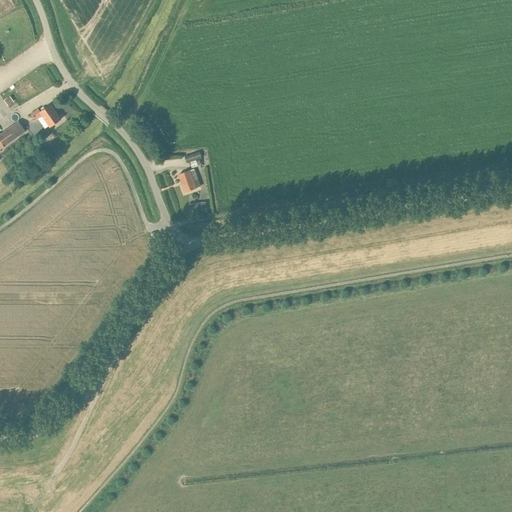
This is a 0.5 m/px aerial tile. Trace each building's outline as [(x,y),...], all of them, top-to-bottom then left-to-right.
[(60,119),(50,103),(39,110),(38,107),(31,112),(35,118),(42,113),(50,126),(60,119)] [(19,121),(0,133),(0,140),(4,147),(26,131),(19,121)] [(199,151),(184,156),(186,162),(201,157),(199,151)] [(194,168),(179,174),(185,191),(200,186),(194,168)] [(204,201),(189,203),(190,216),(201,215),(205,215),(204,201)]
